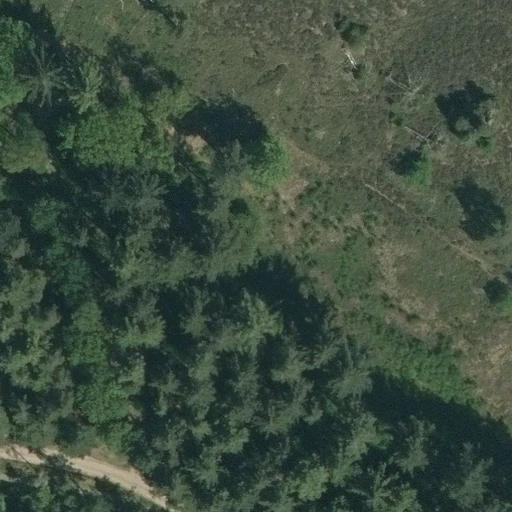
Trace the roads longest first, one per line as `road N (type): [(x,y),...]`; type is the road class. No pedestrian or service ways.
road 1 (track): [(0,41),(21,48),(31,66),(128,475)]
road 2 (track): [(0,451),(128,475)]
